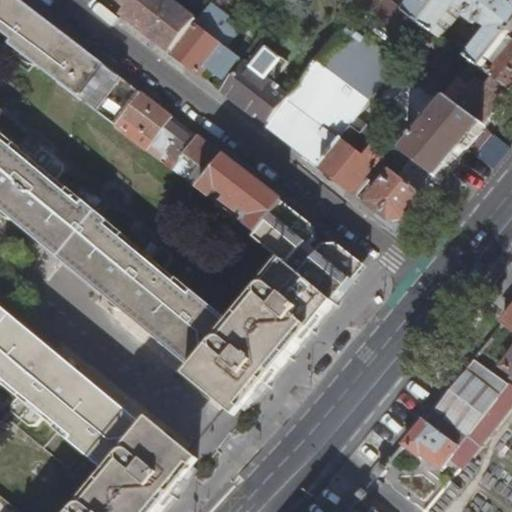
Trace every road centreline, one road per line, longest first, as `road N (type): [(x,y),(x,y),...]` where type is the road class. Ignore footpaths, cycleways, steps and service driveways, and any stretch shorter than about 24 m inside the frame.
road 1 (residential): [(440,292),(49,0)]
road 2 (primary): [(440,292),(257,511)]
